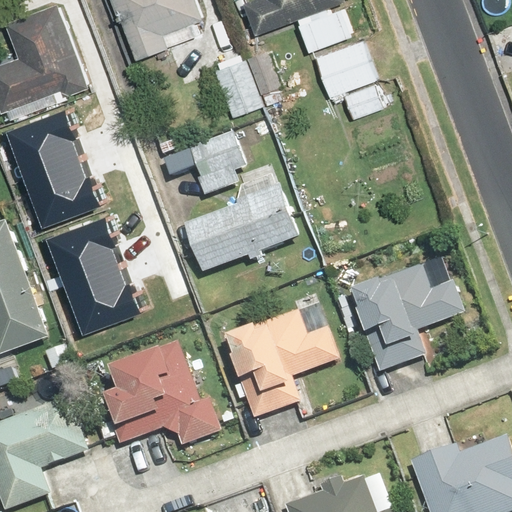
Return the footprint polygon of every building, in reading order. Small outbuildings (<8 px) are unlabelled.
[(170,28),(208,14),(203,0),(120,0),(139,53),(174,40),(170,28)] [(260,0),(252,3),(264,35),(305,20),(317,51),(366,32),(353,0),(260,0)] [(0,63),(0,77),(17,118),(37,110),(35,104),(61,93),(63,98),(98,83),(64,3),(13,24),(25,53),(0,63)] [(370,37),(318,56),(336,104),(354,97),(362,116),(395,103),(370,37)] [(268,95),(290,86),(275,49),(220,71),(241,122),(273,108),(268,95)] [(20,123),(53,219),(110,199),(77,103),(20,123)] [(205,177),(211,196),(241,185),(246,183),(243,175),(243,173),(255,168),(240,127),(197,143),(209,176),(205,177)] [(249,205),(195,225),(212,271),(308,236),(289,185),(286,186),(281,174),(277,175),(273,164),(243,175),(246,183),(241,185),(249,205)] [(60,231),(93,327),(151,307),(118,212),(60,231)] [(57,339),(14,218),(0,223),(0,341),(6,358),(57,339)] [(429,331),(474,313),(460,279),(437,288),(428,265),(360,293),(379,339),(390,335),(397,352),(380,359),(387,376),(438,355),(429,331)] [(305,421),(315,417),(301,378),(349,359),(327,302),(319,304),(315,293),(294,301),(298,313),(231,338),(249,385),(241,388),(246,402),(254,399),(263,422),(300,408),(305,421)] [(188,448),(230,433),(218,399),(208,402),(187,343),(122,366),(131,393),(112,400),(129,446),(181,428),(188,448)] [(48,469),(96,451),(77,399),(0,427),(0,481),(11,511),(12,511),(58,495),(48,469)] [(476,439),(417,462),(437,511),(511,511),(511,435),(480,448),(476,439)] [(329,490),(291,504),(294,511),(401,511),(400,509),(391,511),(384,511),(371,476),(353,482),(350,475),(327,484),(329,490)]
